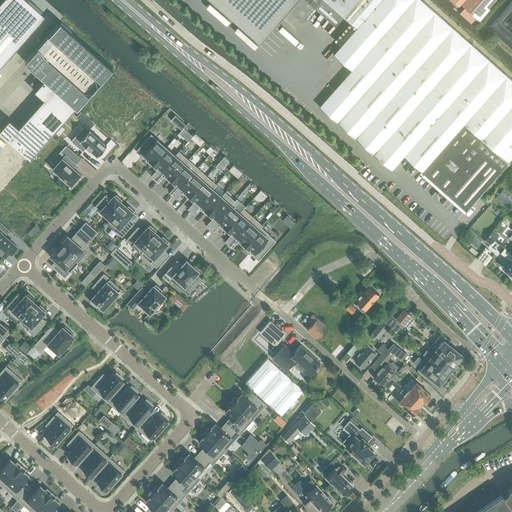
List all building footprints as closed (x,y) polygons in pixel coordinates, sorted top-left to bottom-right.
[(29,0),(0,0),(0,64),(45,14),(29,0)] [(212,0),(259,40),(287,8),(301,21),(314,6),(335,25),(343,15),(356,27),(333,53),(346,64),(351,69),(331,92),(319,106),(355,137),(391,169),(403,155),(465,210),(507,162),(511,156),(511,79),(454,29),(421,0),(212,0)] [(450,0),(459,7),(461,5),(464,8),(460,12),(459,13),(467,19),(471,23),(471,22),(475,18),(479,21),(489,10),(489,9),(485,6),(490,0),(450,0)] [(511,0),(489,28),(511,47),(511,0)] [(111,67),(60,21),(25,61),(44,78),(76,106),(76,107),(111,67)] [(31,113),(53,132),(76,106),(44,78),(34,90),(43,99),(31,113)] [(103,112),(111,119),(128,99),(121,92),(103,112)] [(111,119),(118,125),(136,106),(128,99),(111,119)] [(144,113),(136,106),(118,125),(126,132),(140,116),(141,116),(144,113)] [(80,111),(76,116),(90,127),(94,123),(80,111)] [(0,130),(30,158),(53,132),(31,113),(18,127),(9,118),(0,128),(0,130)] [(175,115),(170,120),(181,129),(186,124),(175,115)] [(141,116),(140,116),(126,132),(134,139),(148,123),(141,116)] [(87,127),(73,143),(83,151),(87,146),(97,155),(106,144),(87,127)] [(183,128),(179,133),(188,141),(192,135),(183,128)] [(195,133),(191,138),(200,146),(204,141),(195,133)] [(151,134),(137,149),(143,154),(141,156),(151,165),(167,148),(151,134)] [(78,176),(80,174),(72,167),(81,157),(66,144),(60,151),(64,155),(53,168),(62,177),(66,181),(67,180),(71,184),(73,182),(74,183),(79,177),(78,176)] [(156,169),(151,176),(154,179),(179,151),(170,144),(167,148),(151,165),(156,169)] [(179,151),(154,179),(158,182),(165,173),(171,178),(188,159),(179,151)] [(128,156),(122,161),(129,167),(134,162),(128,156)] [(224,156),(216,166),(220,170),(228,160),(224,156)] [(177,183),(169,192),(173,195),(197,167),(188,159),(171,178),(177,183)] [(197,167),(173,195),(176,198),(184,190),(189,195),(206,176),(197,167)] [(195,200),(188,208),(191,211),(216,184),(206,176),(189,195),(195,200)] [(216,184),(191,211),(195,215),(202,206),(208,211),(225,192),(223,194),(214,186),(216,184)] [(511,191),(505,186),(495,198),(507,207),(511,201),(511,191)] [(260,190),(256,194),(262,199),(266,195),(260,190)] [(214,216),(206,225),(210,228),(234,200),(225,192),(208,211),(214,216)] [(106,222),(106,223),(123,204),(120,201),(122,199),(115,193),(110,199),(105,194),(95,205),(110,218),(106,222)] [(234,200),(210,228),(213,231),(221,222),(226,228),(243,208),(241,210),(233,202),(235,200),(234,200)] [(123,204),(106,223),(121,236),(132,225),(126,220),(134,210),(128,204),(126,206),(123,204)] [(232,233),(225,241),(229,245),(253,217),(243,208),(226,228),(232,233)] [(287,215),(282,220),(290,227),(295,222),(287,215)] [(253,217),(229,245),(232,247),(237,241),(243,246),(262,224),(253,217)] [(0,250),(5,255),(9,251),(10,252),(16,245),(5,235),(10,230),(0,221),(0,250)] [(80,227),(92,238),(97,232),(85,221),(80,227)] [(126,240),(141,253),(157,234),(154,232),(156,230),(150,224),(143,232),(137,227),(126,240)] [(262,224),(243,246),(252,255),(254,252),(260,257),(275,240),(260,227),(262,225),(262,224)] [(86,244),(92,238),(80,227),(75,233),(86,244)] [(498,234),(492,230),(488,234),(494,239),(498,234)] [(65,234),(60,240),(63,243),(60,246),(74,258),(78,262),(86,252),(82,249),(74,241),(70,238),(65,234)] [(157,234),(141,253),(156,267),(167,254),(162,249),(169,241),(162,235),(160,237),(157,234)] [(484,239),(490,244),(494,239),(488,234),(484,239)] [(54,246),(48,253),(58,261),(53,267),(64,277),(78,262),(74,258),(60,246),(57,249),(54,246)] [(127,268),(133,262),(115,247),(110,253),(127,268)] [(510,261),(505,268),(511,273),(511,253),(510,252),(509,252),(504,248),(500,253),(510,261)] [(113,258),(107,264),(112,269),(118,262),(113,258)] [(100,260),(89,272),(94,277),(105,265),(100,260)] [(178,281),(175,284),(187,294),(199,280),(194,276),(198,271),(186,261),(182,265),(176,260),(162,277),(168,282),(173,276),(178,281)] [(89,272),(81,282),(86,286),(94,277),(89,272)] [(96,307),(98,304),(103,308),(121,288),(103,273),(93,284),(99,290),(89,300),(96,307)] [(133,309),(139,302),(150,312),(165,296),(160,291),(162,289),(155,283),(145,294),(140,289),(127,303),(133,309)] [(370,283),(355,297),(365,308),(381,294),(370,283)] [(91,285),(84,291),(89,297),(96,291),(91,285)] [(0,312),(3,309),(18,322),(22,318),(31,307),(35,303),(32,300),(34,298),(27,292),(22,298),(17,293),(8,303),(4,299),(0,303),(0,312)] [(174,292),(169,297),(183,310),(188,304),(174,292)] [(31,307),(22,318),(31,326),(27,330),(33,335),(43,324),(38,319),(40,316),(46,309),(40,303),(38,305),(35,303),(31,307)] [(393,313),(391,314),(403,323),(402,324),(407,328),(413,321),(408,317),(410,315),(404,309),(398,317),(393,313)] [(400,327),(402,324),(403,323),(391,314),(390,314),(383,323),(400,336),(404,331),(400,327)] [(317,316),(307,329),(318,337),(328,324),(317,316)] [(260,332),(275,346),(285,334),(270,321),(260,332)] [(0,333),(5,338),(10,332),(0,323),(0,333)] [(62,326),(58,331),(51,325),(33,346),(40,352),(48,343),(58,353),(73,336),(72,335),(74,334),(68,329),(67,331),(62,326)] [(438,336),(431,346),(442,355),(442,356),(446,360),(449,361),(454,364),(457,361),(459,361),(461,358),(461,356),(462,355),(445,341),(438,336)] [(24,341),(18,347),(25,353),(31,346),(24,341)] [(10,342),(4,348),(14,356),(15,356),(19,350),(10,342)] [(354,358),(353,359),(357,362),(357,364),(360,366),(361,366),(363,367),(375,353),(366,344),(362,348),(355,342),(347,352),(354,358)] [(393,343),(388,348),(392,352),(401,359),(406,353),(393,343)] [(308,375),(319,362),(312,355),(311,357),(299,346),(293,353),(284,345),(273,357),(285,369),(292,361),(308,375)] [(425,356),(428,358),(435,364),(434,365),(439,368),(441,369),(447,373),(449,370),(452,370),(454,368),(453,365),(454,364),(449,361),(446,360),(442,356),(442,355),(431,346),(437,351),(433,355),(429,352),(425,356)] [(386,347),(371,365),(377,370),(384,362),(392,352),(388,348),(386,347)] [(19,350),(15,356),(23,363),(28,358),(19,350)] [(267,358),(245,382),(281,414),(303,390),(267,358)] [(446,378),(445,376),(445,375),(447,373),(441,369),(439,368),(434,365),(435,364),(428,358),(425,362),(420,359),(416,364),(431,376),(439,383),(440,381),(443,381),(446,378)] [(376,371),(372,375),(374,376),(374,377),(376,379),(376,381),(379,383),(381,383),(382,383),(388,376),(394,369),(395,370),(398,366),(392,362),(389,365),(384,362),(377,370),(376,371)] [(0,371),(0,381),(1,382),(0,383),(0,398),(1,399),(2,397),(4,399),(21,379),(6,366),(0,371)] [(106,400),(116,389),(123,381),(121,379),(123,378),(116,372),(115,374),(113,372),(106,380),(101,375),(90,387),(106,400)] [(395,374),(391,377),(395,381),(396,382),(400,378),(395,374)] [(418,375),(415,378),(421,383),(424,381),(418,375)] [(391,377),(384,386),(387,389),(392,384),(395,381),(391,377)] [(410,380),(403,388),(422,404),(426,400),(428,400),(430,397),(430,395),(431,394),(416,381),(415,382),(412,379),(410,380)] [(121,413),(131,402),(138,394),(136,392),(138,391),(132,385),(130,387),(128,385),(121,393),(116,389),(106,400),(121,413)] [(400,385),(397,389),(400,391),(404,395),(399,401),(413,414),(414,413),(416,413),(419,410),(418,408),(422,404),(403,388),(400,385)] [(235,395),(231,400),(252,419),(266,404),(254,394),(249,399),(242,393),(237,397),(235,395)] [(121,413),(136,427),(146,415),(153,407),(151,406),(152,404),(146,399),(145,400),(143,399),(136,407),(131,402),(121,413)] [(229,407),(225,412),(232,418),(227,424),(239,434),(252,419),(231,400),(227,405),(229,407)] [(312,402),(303,412),(313,420),(321,410),(312,402)] [(46,438),(52,444),(54,442),(55,444),(73,424),(57,411),(47,422),(53,427),(46,435),(47,437),(46,438)] [(146,415),(136,427),(151,440),(168,421),(166,419),(168,417),(161,412),(160,414),(158,412),(151,420),(146,415)] [(304,434),(315,424),(304,413),(282,436),(287,441),(299,429),(304,434)] [(284,426),(287,421),(278,414),(274,419),(284,426)] [(349,419),(342,427),(349,433),(342,441),(346,444),(345,445),(352,451),(350,453),(359,460),(360,459),(363,461),(361,463),(363,465),(373,454),(372,453),(373,451),(367,446),(369,443),(367,441),(372,435),(361,426),(359,428),(349,419)] [(113,422),(108,428),(114,434),(120,428),(113,422)] [(209,425),(204,430),(226,449),(239,434),(227,424),(223,429),(215,422),(211,427),(209,425)] [(77,463),(84,455),(94,443),(79,430),(68,441),(74,446),(67,454),(69,456),(67,458),(74,463),(75,461),(77,463)] [(206,448),(201,453),(213,464),(226,449),(204,430),(200,435),(202,437),(198,441),(206,448)] [(250,433),(246,439),(259,451),(266,443),(261,439),(259,441),(250,433)] [(128,436),(123,441),(133,450),(137,445),(128,436)] [(92,476),(99,468),(109,457),(94,443),(84,455),(89,460),(82,467),(84,469),(82,471),(88,476),(90,475),(92,476)] [(297,454),(299,451),(293,445),(290,447),(297,454)] [(253,447),(248,453),(254,458),(259,452),(253,447)] [(281,462),(270,449),(269,448),(259,459),(271,471),(281,462)] [(182,455),(178,460),(199,479),(213,464),(201,453),(196,459),(189,452),(184,457),(182,455)] [(109,457),(99,468),(104,473),(97,481),(99,482),(97,484),(103,489),(105,488),(107,489),(124,470),(109,457)] [(336,489),(340,493),(341,492),(342,493),(344,492),(345,493),(349,489),(348,488),(352,484),(341,473),(346,468),(339,462),(335,457),(321,471),(337,488),(336,489)] [(0,483),(2,486),(21,464),(17,460),(15,462),(10,458),(3,466),(0,462),(0,483)] [(179,478),(174,483),(186,494),(199,479),(178,460),(174,465),(176,467),(172,471),(179,478)] [(262,462),(257,468),(266,478),(272,473),(262,462)] [(2,486),(17,499),(28,487),(22,482),(29,475),(24,471),(26,469),(21,464),(2,486)] [(232,471),(227,477),(233,482),(239,476),(232,471)] [(327,508),(332,505),(330,503),(332,502),(330,501),(332,499),(328,495),(327,497),(311,479),(305,485),(300,480),(292,487),(300,497),(307,505),(312,500),(322,511),(326,507),(327,508)] [(234,484),(228,491),(242,508),(252,500),(237,481),(234,484)] [(156,485),(151,490),(173,509),(186,494),(174,483),(169,489),(162,482),(158,487),(156,485)] [(17,499),(31,511),(32,511),(51,491),(46,487),(44,489),(40,485),(33,492),(28,487),(17,499)] [(511,511),(511,485),(506,489),(507,490),(503,494),(502,492),(501,493),(473,511),(511,511)] [(221,487),(216,493),(221,497),(222,496),(226,491),(221,487)] [(152,508),(148,511),(169,511),(173,509),(151,490),(147,494),(149,496),(145,501),(152,508)] [(32,511),(55,511),(52,509),(59,502),(54,497),(56,495),(51,491),(32,511)] [(299,511),(300,511),(294,504),(287,495),(281,500),(284,504),(281,506),(280,505),(272,511),(299,511)] [(221,497),(215,504),(221,511),(238,511),(222,496),(221,497)]
